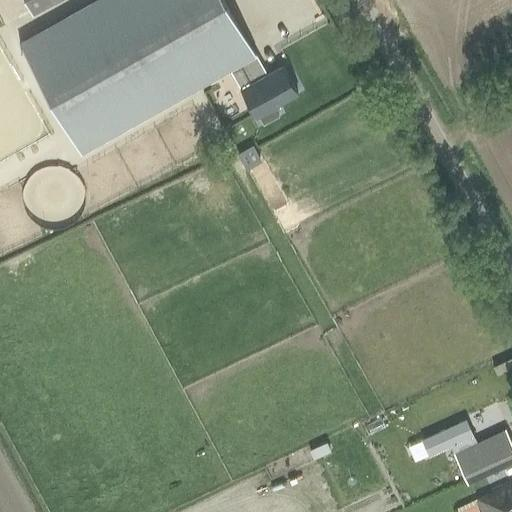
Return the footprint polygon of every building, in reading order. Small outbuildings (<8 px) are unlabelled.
[(225,0),(91,0),(20,40),(82,151),(230,69),(256,55),(225,0)] [(27,0),(34,12),(55,0),(27,0)] [(256,114),(257,116),(259,115),(264,123),(279,114),(280,109),(277,105),(298,94),(282,64),(266,73),(256,55),(230,69),(232,71),(256,114)] [(451,445),(454,452),(476,442),(465,418),(422,438),(430,455),(451,445)] [(476,442),(454,452),(469,483),(511,462),(511,441),(506,428),(476,442)] [(511,511),(511,483),(475,501),(480,511),(511,511)]
